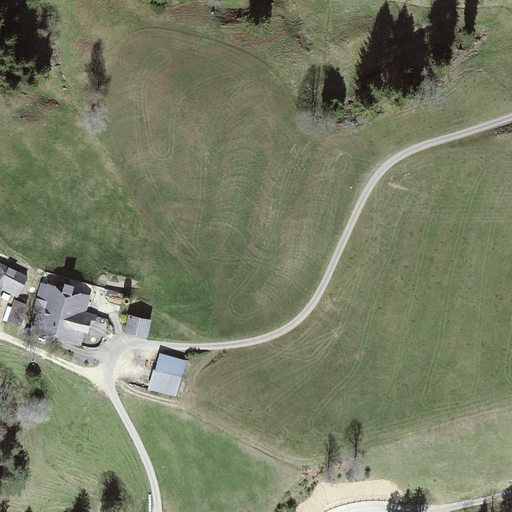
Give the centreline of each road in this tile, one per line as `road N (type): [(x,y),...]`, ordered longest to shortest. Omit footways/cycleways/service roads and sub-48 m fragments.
road 1 (track): [(511,116),(420,146),(382,169),(318,293),(292,324),(222,345),(126,344),(110,358),(109,377)]
road 2 (track): [(109,377),(295,461),(436,423)]
road 3 (track): [(343,511),(511,494)]
road 4 (track): [(109,377),(158,511)]
